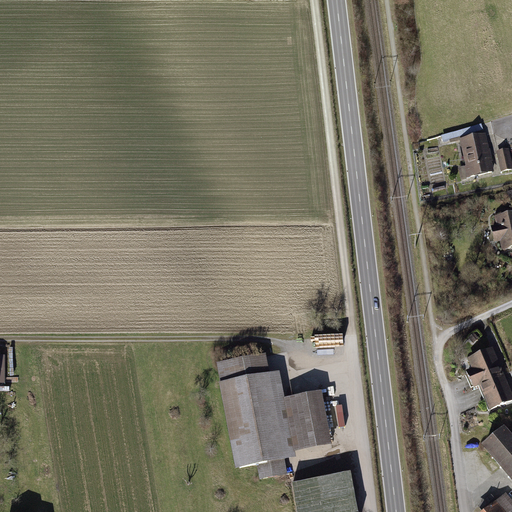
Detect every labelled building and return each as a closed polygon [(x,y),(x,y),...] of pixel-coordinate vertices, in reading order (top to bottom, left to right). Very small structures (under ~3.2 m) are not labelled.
[(488,135),(462,141),(470,179),(496,174),(488,135)] [(511,149),(497,153),(502,175),(511,172),(511,149)] [(504,250),(511,248),(511,212),(497,215),(499,224),(494,225),(498,244),(502,243),(504,250)] [(506,379),(496,348),(470,358),(476,372),(471,373),(478,390),(480,389),(506,379)] [(269,356),(220,365),(240,471),(260,468),(263,481),(291,476),(288,462),(301,460),(299,454),(337,446),(327,393),(288,401),(283,374),(273,376),(269,356)] [(480,389),(489,413),(511,404),(511,392),(506,379),(480,389)] [(511,431),(511,430),(488,449),(511,477),(511,431)] [(358,511),(352,475),(293,486),(297,511),(358,511)] [(511,511),(511,502),(507,497),(489,511),(511,511)]
